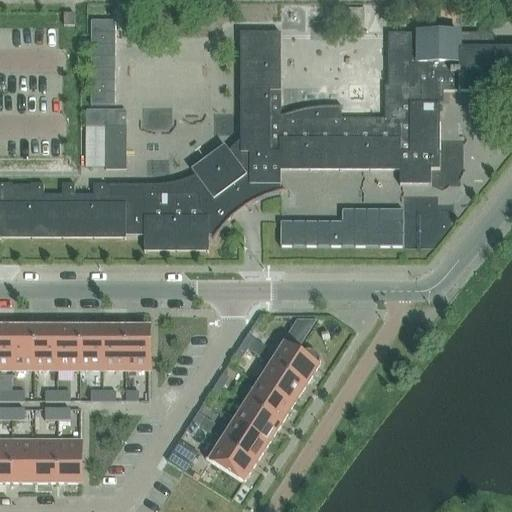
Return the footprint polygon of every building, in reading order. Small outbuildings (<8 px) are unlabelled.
[(74,15),(64,15),(64,28),(74,28),(74,15)] [(91,22),(91,107),(115,107),(115,22),(91,22)] [(241,36),(241,142),(241,156),(250,156),(250,188),(258,202),(269,197),(280,194),(280,187),(281,187),(281,171),(310,171),(310,173),(311,173),(311,171),(340,171),(340,173),(341,173),(341,171),(370,171),(370,173),(371,173),(371,172),(400,171),(400,187),(401,186),(401,185),(430,185),(430,186),(432,186),(432,171),(440,171),(440,105),(436,105),(436,92),(459,92),(459,94),(460,94),(460,93),(511,92),(511,36),(389,37),(389,88),(384,88),(384,121),(341,122),(341,109),(330,109),(318,109),(308,111),(299,112),(290,115),(281,118),(281,36),(241,36)] [(85,113),(85,128),(106,128),(106,113),(85,113)] [(85,130),(85,169),(106,169),(106,129),(85,130)] [(106,169),(106,171),(126,171),(126,129),(106,129),(106,169)] [(241,156),(241,142),(228,153),(224,147),(191,172),(195,178),(189,180),(181,183),(173,185),(163,187),(154,188),(106,188),(106,186),(94,185),(94,197),(75,197),(75,185),(63,185),(62,197),(44,197),(44,185),(31,185),(31,188),(12,188),(12,185),(0,185),(0,240),(1,241),(1,239),(124,239),(124,241),(125,241),(125,237),(144,237),(144,254),(146,254),(146,252),(207,252),(206,254),(208,254),(208,238),(216,238),(221,231),(228,223),(236,215),(246,208),(258,202),(250,188),(250,156),(241,156)] [(404,250),(403,213),(342,213),(342,226),(281,226),(281,251),(404,250)] [(316,323),(299,323),(286,342),(298,349),(316,323)] [(12,330),(12,372),(35,372),(35,328),(33,328),(33,330),(12,330)] [(57,330),(36,330),(36,328),(35,328),(35,372),(57,372),(57,330)] [(80,328),(79,328),(79,330),(57,330),(57,372),(80,372),(80,328)] [(103,330),(82,330),(81,328),(80,328),(80,372),(103,372),(103,330)] [(103,372),(126,372),(126,328),(124,328),(124,330),(103,330),(103,372)] [(127,328),(126,328),(126,372),(150,373),(149,330),(127,330),(127,328)] [(0,372),(12,372),(12,330),(0,329),(0,372)] [(247,338),(241,347),(248,352),(254,342),(247,338)] [(307,390),(307,389),(306,388),(318,369),(320,366),(320,363),(319,359),(317,356),(315,354),(312,352),(309,352),(306,352),(303,354),(300,356),(300,357),(280,344),(267,364),(307,390)] [(248,352),(241,347),(235,357),(241,361),(248,352)] [(255,383),(293,408),(305,390),(306,391),(307,390),(267,364),(255,383)] [(216,386),(223,390),(229,380),(222,376),(216,386)] [(282,428),(283,427),(281,426),(293,408),(255,383),(255,384),(259,387),(247,405),(282,428)] [(210,395),(217,400),(223,390),(216,386),(210,395)] [(12,393),(0,393),(0,403),(12,404),(12,393)] [(12,404),(24,404),(24,393),(12,393),(12,404)] [(57,393),(45,393),(45,404),(57,404),(57,393)] [(57,404),(70,404),(70,393),(57,393),(57,404)] [(103,393),(90,393),(90,404),(103,404),(103,393)] [(103,404),(115,404),(115,393),(103,393),(103,404)] [(126,393),(126,404),(138,404),(138,393),(126,393)] [(247,405),(234,424),(268,446),(280,428),(281,429),(282,428),(247,405)] [(12,412),(0,411),(0,421),(12,422),(12,412)] [(57,412),(45,411),(45,422),(57,422),(57,412)] [(57,422),(70,422),(70,411),(57,412),(57,422)] [(12,422),(24,422),(24,412),(12,412),(12,422)] [(198,414),(192,424),(198,428),(204,419),(198,414)] [(185,434),(192,438),(198,428),(192,424),(185,434)] [(268,446),(234,424),(223,443),(219,440),(218,441),(257,466),(258,465),(257,464),(268,446)] [(257,468),(257,466),(218,441),(205,461),(243,485),(255,467),(257,468)] [(12,443),(0,442),(0,485),(10,486),(10,487),(12,487),(12,443)] [(35,443),(12,443),(12,487),(13,487),(13,486),(35,486),(35,443)] [(57,443),(35,443),(35,486),(57,486),(57,443)] [(80,443),(57,443),(57,486),(81,486),(81,443),(80,443)] [(181,443),(167,463),(192,479),(195,475),(189,471),(200,455),(181,443)]
